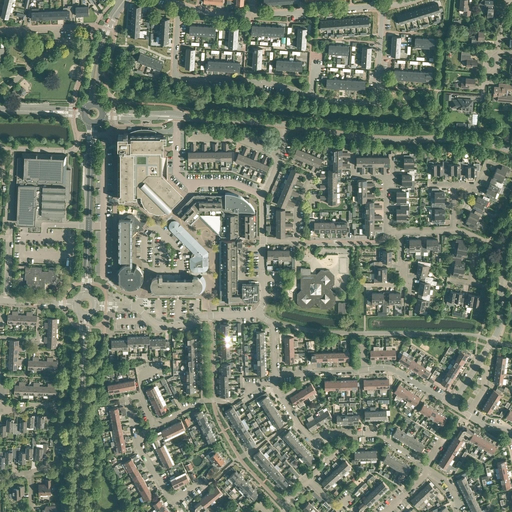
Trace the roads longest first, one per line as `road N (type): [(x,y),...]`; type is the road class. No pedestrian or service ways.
road 1 (residential): [(511,151),(284,124)]
road 2 (residential): [(312,97),(279,85),(181,78),(173,69),(177,5)]
road 3 (tertiary): [(78,511),(84,313)]
road 4 (tertiary): [(85,295),(92,122)]
road 5 (residential): [(30,472),(58,459),(53,405),(0,411),(0,388)]
road 6 (residential): [(257,314),(157,326),(137,307),(105,306)]
road 7 (residential): [(383,8),(376,101),(312,97)]
road 8 (residential): [(262,196),(231,183),(187,185),(177,118)]
road 9 (residential): [(274,383),(237,400),(203,400),(153,425)]
road 10 (residential): [(374,8),(253,17)]
